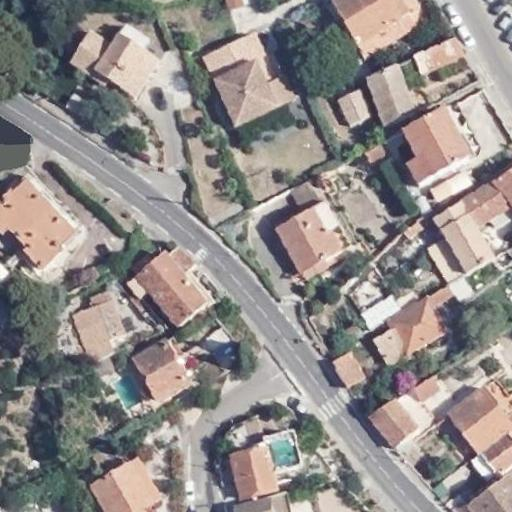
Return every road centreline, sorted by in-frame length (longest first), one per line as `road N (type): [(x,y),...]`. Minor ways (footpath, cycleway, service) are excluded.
road 1 (secondary): [(0,102),(168,212),(301,356)]
road 2 (residential): [(301,356),(225,405),(209,426),(201,461),(209,511)]
road 3 (secondary): [(301,356),(368,452),(424,511)]
road 4 (residential): [(497,60),(384,121)]
